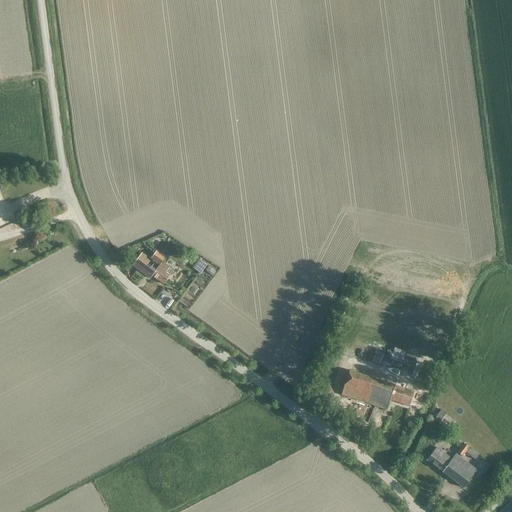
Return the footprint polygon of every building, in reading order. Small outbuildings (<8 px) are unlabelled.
[(158,252),(151,260),(159,266),(151,276),(162,286),(174,272),(163,263),(166,259),(158,252)] [(372,347),(368,359),(401,370),(404,359),(372,347)] [(408,349),(404,359),(414,362),(417,353),(408,349)] [(418,410),(421,398),(413,396),(414,392),(349,371),(341,395),(386,410),(390,400),(418,410)] [(440,424),(448,413),(437,404),(429,416),(440,424)] [(479,454),(464,442),(456,452),(462,456),(465,452),(475,459),(479,454)] [(463,487),(476,470),(456,454),(452,459),(437,447),(427,460),(463,487)]
